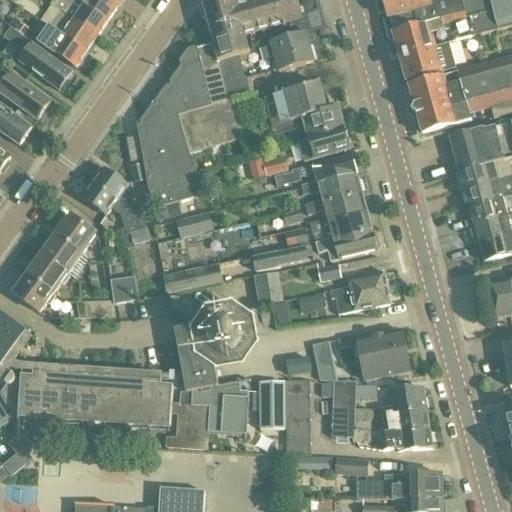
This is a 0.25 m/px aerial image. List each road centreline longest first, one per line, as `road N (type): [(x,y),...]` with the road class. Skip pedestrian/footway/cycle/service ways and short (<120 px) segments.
road 1 (tertiary): [(495,511),(355,0)]
road 2 (unclassified): [(0,243),(185,0)]
road 3 (residential): [(0,296),(58,340),(112,344),(161,334)]
